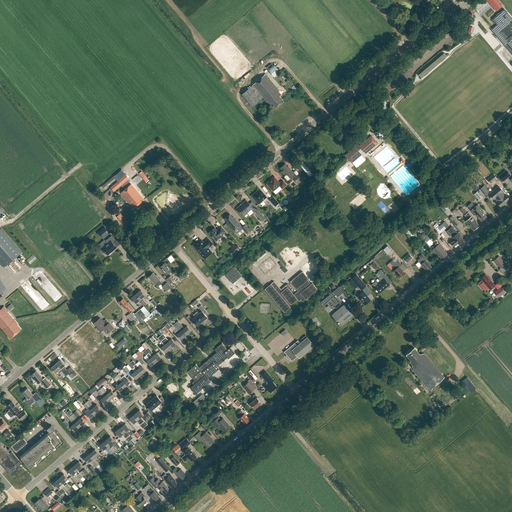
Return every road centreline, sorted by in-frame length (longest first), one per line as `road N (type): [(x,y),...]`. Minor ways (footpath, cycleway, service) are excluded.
road 1 (unclassified): [(171,244),(459,0)]
road 2 (tertiary): [(297,390),(511,208)]
road 3 (residential): [(17,496),(230,313)]
road 4 (unclassified): [(0,390),(171,244)]
road 5 (tertiary): [(155,511),(297,390)]
